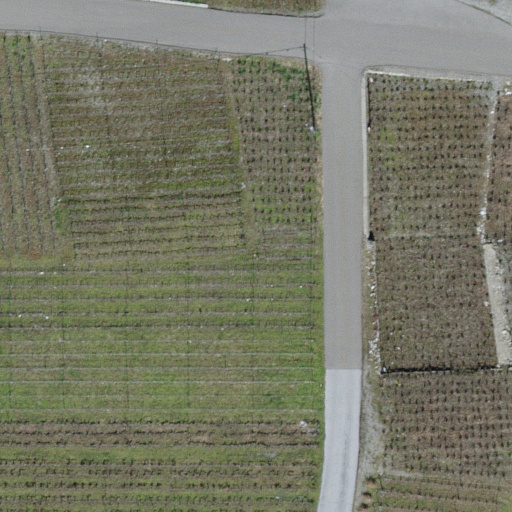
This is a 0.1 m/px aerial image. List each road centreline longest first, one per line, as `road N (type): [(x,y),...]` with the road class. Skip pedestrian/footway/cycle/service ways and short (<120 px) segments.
road 1 (unclassified): [(342,41),(343,445),(333,511)]
road 2 (unclassified): [(342,41),(0,4)]
road 3 (unclassified): [(511,56),(342,41)]
